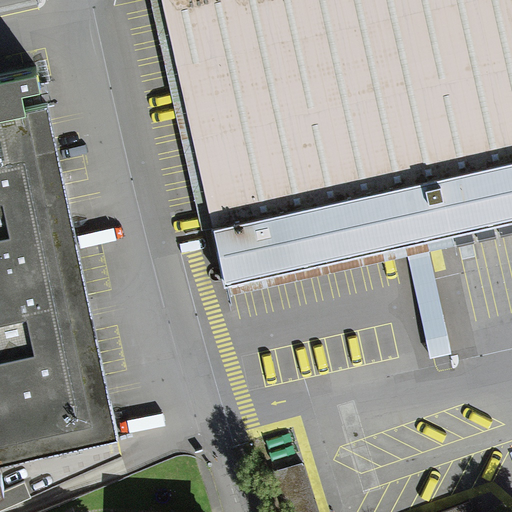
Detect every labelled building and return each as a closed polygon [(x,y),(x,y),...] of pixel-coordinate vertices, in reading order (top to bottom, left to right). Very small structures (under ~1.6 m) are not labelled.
[(214,221),(163,0),(151,0),(202,223),(214,221)] [(511,0),(163,0),(214,221),(227,278),(229,277),(511,214),(511,0)] [(0,443),(117,419),(38,47),(0,54),(0,443)] [(511,214),(229,277),(231,287),(511,225),(511,214)] [(320,511),(251,286),(220,296),(286,511),(320,511)] [(333,340),(339,367),(398,353),(392,327),(333,340)] [(476,511),(471,496),(425,511),(476,511)] [(128,503),(127,511),(214,511),(214,507),(128,503)]
